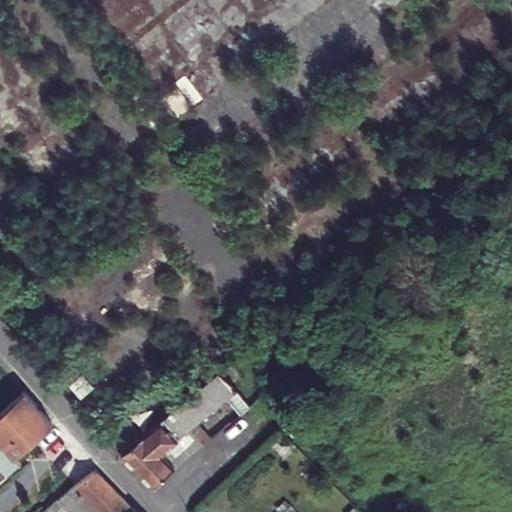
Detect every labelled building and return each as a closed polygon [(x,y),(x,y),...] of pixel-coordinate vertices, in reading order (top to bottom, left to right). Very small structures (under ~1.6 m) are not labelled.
[(83,370),(70,380),(79,389),(91,379),(83,370)] [(225,397),(240,413),(249,406),(221,374),(178,407),(177,408),(194,427),(197,426),(194,422),(225,397)] [(42,412),(26,393),(0,417),(0,440),(5,446),(42,412)] [(198,450),(208,442),(199,432),(201,431),(197,426),(194,427),(177,408),(122,453),(154,487),(176,469),(198,450)] [(0,480),(15,467),(10,462),(18,456),(54,423),(42,412),(5,446),(0,450),(0,480)] [(38,459),(54,477),(81,455),(54,423),(18,456),(28,466),(38,459)] [(95,470),(81,455),(54,477),(50,481),(63,497),(72,489),(95,470)] [(136,511),(95,470),(72,489),(95,511),(136,511)] [(63,511),(95,511),(72,489),(63,497),(56,503),(63,511)] [(11,496),(0,505),(0,509),(1,510),(2,511),(11,511),(20,505),(11,496)]
